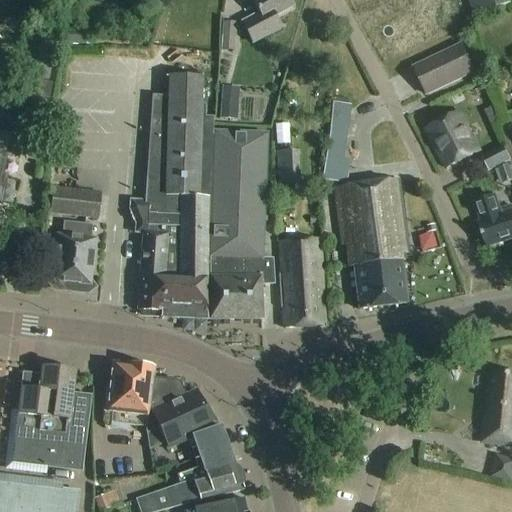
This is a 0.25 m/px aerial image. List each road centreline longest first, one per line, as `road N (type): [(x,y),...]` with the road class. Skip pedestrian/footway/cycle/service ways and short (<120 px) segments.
road 1 (unclassified): [(511,270),(480,276),(469,266),(334,0)]
road 2 (tertiary): [(245,399),(336,356),(511,312)]
road 3 (secondary): [(245,399),(222,372),(175,349),(0,325)]
road 4 (secondary): [(287,511),(267,434),(245,399)]
